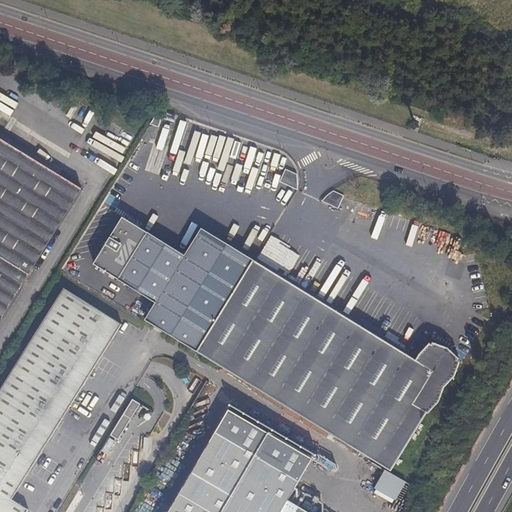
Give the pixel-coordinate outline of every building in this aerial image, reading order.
[(0,328),(83,197),(0,144),(0,328)] [(287,171),(283,181),(291,185),(296,175),(287,171)] [(340,209),(345,195),(330,189),(325,203),(340,209)] [(287,276),(300,281),(306,266),(293,260),(287,276)] [(417,363),(338,315),(251,263),(195,358),(214,369),(297,419),(362,459),(390,475),(462,354),(434,337),(417,363)] [(126,335),(71,301),(26,372),(0,412),(0,511),(21,511),(15,507),(53,449),(84,401),(113,356),(126,335)] [(110,436),(118,441),(141,404),(134,400),(110,436)] [(238,411),(174,511),(302,511),(293,506),(320,464),(238,411)]
